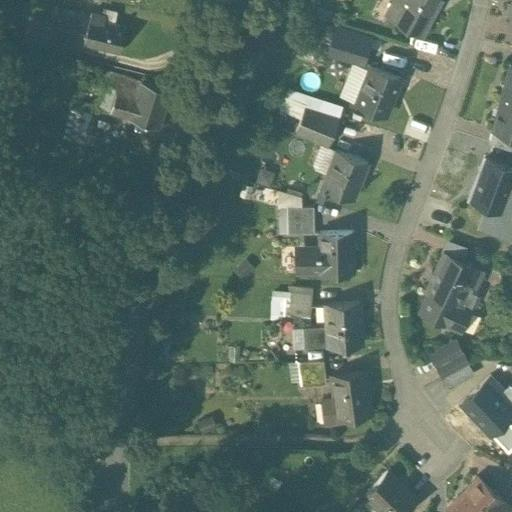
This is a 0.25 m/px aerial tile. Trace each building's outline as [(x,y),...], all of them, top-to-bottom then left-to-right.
[(394,0),(386,16),(421,35),(440,0),(394,0)] [(82,16),(63,10),(57,34),(76,40),(82,16)] [(106,16),(91,12),(84,44),(119,52),(126,26),(114,23),(116,12),(107,10),(106,16)] [(53,23),(30,17),(27,29),(50,35),(53,23)] [(50,35),(27,29),(23,45),(47,50),(50,35)] [(348,35),(343,46),(352,50),(357,39),(348,35)] [(389,51),(357,38),(352,50),(384,64),(389,51)] [(511,65),(500,104),(511,107),(511,65)] [(402,79),(370,66),(356,103),(387,116),(402,79)] [(122,75),(108,70),(105,82),(118,87),(122,75)] [(141,81),(122,75),(118,87),(111,112),(130,118),(141,81)] [(171,91),(141,81),(130,118),(159,127),(171,91)] [(511,107),(500,104),(499,104),(492,131),(511,137),(511,107)] [(339,118),(305,107),(295,134),(329,148),(339,118)] [(511,137),(492,131),(489,143),(511,150),(511,137)] [(368,163),(337,150),(322,187),(353,199),(368,163)] [(511,169),(485,160),(471,198),(502,209),(509,189),(511,189),(511,169)] [(265,166),(258,181),(272,186),(278,172),(265,166)] [(311,207),(287,208),(279,208),(279,222),(287,222),(287,234),(312,234),(311,207)] [(352,232),(319,232),(319,253),(296,254),(297,272),(353,271),(352,232)] [(468,247),(445,239),(440,253),(444,254),(444,253),(463,262),(468,247)] [(463,262),(444,253),(444,254),(429,293),(426,291),(422,307),(425,313),(463,331),(480,295),(479,291),(473,288),(481,270),(463,262)] [(246,260),(234,270),(234,271),(242,280),(254,269),(246,260)] [(291,292),(281,291),(280,301),(272,301),(271,320),(280,320),(280,316),(310,318),(312,289),(291,287),(291,292)] [(359,303),(326,305),(327,326),(304,328),(305,346),(328,344),(328,345),(361,343),(359,303)] [(462,351),(437,365),(444,377),(468,363),(462,351)] [(324,361),(298,362),(302,388),(327,385),(326,374),(324,375),(322,363),(324,362),(324,361)] [(366,371),(331,376),(334,398),(323,400),(326,423),(357,418),(357,414),(371,412),(366,371)] [(503,389),(490,376),(461,403),(490,434),(511,412),(511,383),(511,384),(510,383),(503,389)] [(402,511),(416,498),(387,470),(365,494),(366,495),(381,509),(377,511),(402,511)] [(511,511),(511,509),(478,477),(449,507),(453,511),(511,511)] [(377,511),(381,509),(366,495),(354,509),(356,511),(377,511)]
